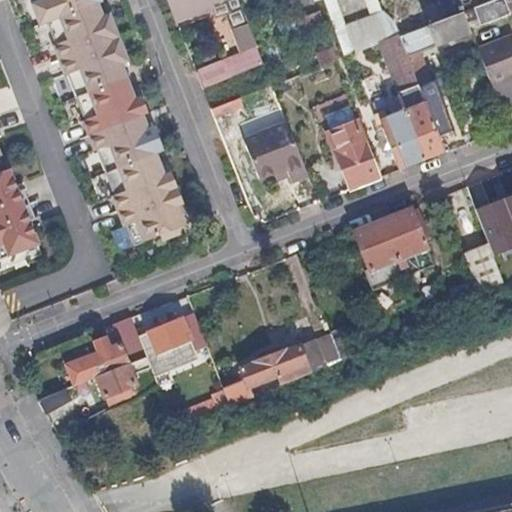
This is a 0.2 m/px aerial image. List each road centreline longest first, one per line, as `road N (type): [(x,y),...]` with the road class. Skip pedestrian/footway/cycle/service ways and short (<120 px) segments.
road 1 (residential): [(511,152),(246,254)]
road 2 (residential): [(148,0),(246,254)]
road 3 (residential): [(246,254),(0,350)]
